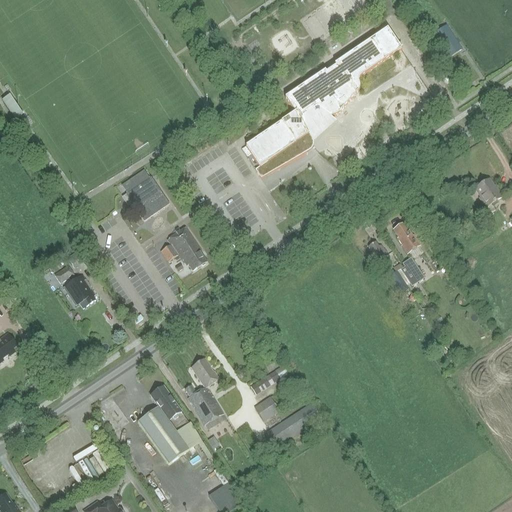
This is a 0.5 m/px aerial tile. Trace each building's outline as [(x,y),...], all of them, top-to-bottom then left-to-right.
[(450,58),(462,50),(447,27),(435,35),(450,58)] [(362,77),(384,62),(402,50),(388,29),(290,96),(285,99),(293,114),(284,120),(285,121),(245,148),(259,168),(255,171),(261,179),(310,153),(312,150),(313,146),(312,143),(313,141),(331,118),(334,117),(336,117),(338,115),(342,111),(353,98),(356,95),(359,90),(358,83),(359,80),(362,77)] [(18,121),(27,116),(17,94),(7,99),(18,121)] [(152,177),(126,194),(144,222),(170,204),(152,177)] [(486,209),(502,198),(498,191),(496,192),(494,188),(493,188),(489,181),(475,190),(482,201),(481,202),(486,209)] [(88,221),(76,203),(65,211),(70,219),(79,213),(86,223),(88,221)] [(408,255),(420,247),(413,236),(412,237),(409,232),(408,232),(403,225),(394,232),(398,238),(397,239),(408,255)] [(191,260),(201,253),(202,252),(186,228),(168,240),(171,245),(161,252),(168,262),(179,255),(185,251),(191,260)] [(389,263),(386,258),(389,256),(382,246),(379,248),(376,244),(369,248),(372,253),(369,255),(376,265),(381,261),(385,266),(389,263)] [(87,260),(81,251),(68,260),(74,269),(87,260)] [(207,263),(201,253),(191,260),(185,251),(179,255),(184,264),(187,263),(193,272),(202,266),(203,267),(206,265),(206,264),(207,263)] [(424,279),(411,259),(402,264),(404,268),(400,271),(412,288),(424,279)] [(68,268),(55,277),(60,285),(69,279),(72,284),(69,286),(65,289),(70,296),(77,307),(79,305),(83,310),(96,301),(93,297),(94,296),(90,291),(90,289),(88,286),(87,286),(85,282),(86,281),(82,277),(76,281),(73,277),(73,276),(68,268)] [(402,294),(408,289),(397,273),(391,277),(402,294)] [(0,342),(1,343),(0,343),(0,363),(4,361),(3,360),(8,356),(9,357),(15,353),(13,350),(17,347),(8,336),(0,342)] [(205,389),(219,380),(213,372),(212,373),(209,369),(210,368),(204,360),(191,369),(205,389)] [(256,397),(288,375),(282,367),(250,388),(256,397)] [(196,395),(191,387),(185,391),(189,399),(188,400),(204,427),(223,415),(211,395),(210,396),(207,390),(205,391),(204,390),(196,395)] [(164,389),(150,398),(158,409),(168,423),(173,420),(174,421),(178,418),(177,416),(181,413),(164,389)] [(275,399),(272,401),(270,398),(254,408),(263,423),(279,413),(278,410),(280,408),(275,399)] [(273,450),(321,419),(311,404),(264,435),(273,450)] [(158,409),(138,424),(168,466),(203,442),(192,426),(177,436),(168,423),(158,409)] [(97,463),(101,472),(106,469),(108,475),(113,472),(102,451),(95,455),(99,462),(97,463)] [(82,489),(101,481),(93,460),(74,467),(82,489)] [(224,487),(209,498),(218,511),(232,511),(243,505),(229,484),(224,487)] [(19,511),(14,504),(12,505),(6,496),(0,499),(0,507),(1,509),(0,509),(0,511),(19,511)]
